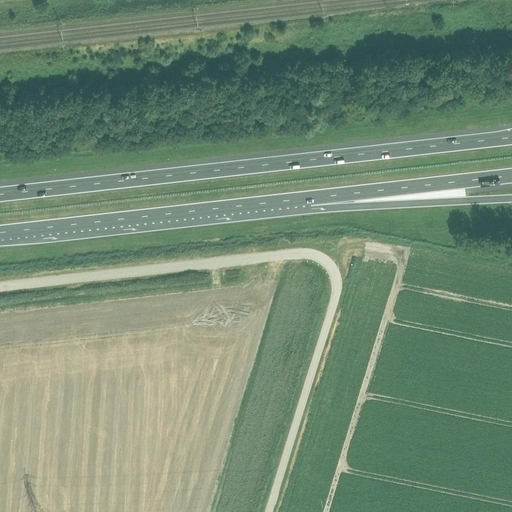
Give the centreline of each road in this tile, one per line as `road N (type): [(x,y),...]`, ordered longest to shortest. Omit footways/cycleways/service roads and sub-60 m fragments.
road 1 (motorway): [(511,137),(0,194)]
road 2 (motorway): [(0,233),(308,199)]
road 3 (tertiary): [(0,288),(300,254)]
road 4 (tertiary): [(270,511),(336,295),(328,266),(300,254)]
road 5 (motorway): [(308,199),(511,176)]
road 6 (motorway): [(308,199),(511,198)]
